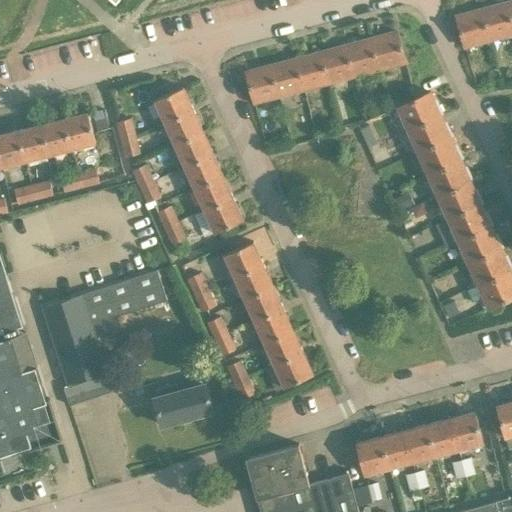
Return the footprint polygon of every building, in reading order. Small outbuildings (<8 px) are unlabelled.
[(482,8),(490,40),(511,34),(511,21),(507,1),(482,8)] [(456,15),(464,47),(490,40),(482,8),(456,15)] [(405,63),(397,30),(371,37),(380,69),(405,63)] [(380,69),(371,37),(346,44),(355,76),(380,69)] [(355,76),(346,44),(322,50),(330,83),(355,76)] [(296,57),(305,90),(330,83),(322,50),(296,57)] [(305,90),(296,57),(271,64),(280,96),(305,90)] [(246,71),(254,103),(280,96),(271,64),(246,71)] [(183,86),(155,98),(165,121),(193,108),(183,86)] [(397,106),(407,129),(441,113),(442,112),(438,104),(437,105),(431,91),(397,106)] [(193,108),(165,121),(175,143),(203,130),(193,108)] [(88,110),(63,116),(71,147),(96,141),(88,110)] [(407,129),(417,151),(451,136),(453,135),(449,126),(447,127),(441,113),(407,129)] [(40,122),(48,153),(71,147),(63,116),(40,122)] [(117,122),(121,139),(134,135),(130,118),(117,122)] [(48,153),(40,122),(17,128),(25,160),(48,153)] [(25,160),(17,128),(0,132),(0,158),(2,166),(25,160)] [(185,165),(213,152),(203,130),(175,143),(185,165)] [(373,134),(364,138),(368,147),(377,143),(373,134)] [(134,135),(121,139),(126,156),(139,153),(134,135)] [(457,149),(451,136),(417,151),(427,173),(462,157),(459,149),(457,149)] [(195,187),(223,174),(213,152),(185,165),(195,187)] [(462,157),(427,173),(437,195),(471,180),(472,179),(468,170),(467,171),(461,158),(462,157)] [(133,169),(137,179),(140,186),(153,180),(145,164),(133,169)] [(94,167),(77,171),(82,185),(98,181),(94,167)] [(63,175),(60,176),(63,190),(82,185),(77,171),(63,175)] [(205,209),(233,196),(223,174),(195,187),(205,209)] [(48,179),(31,184),(35,197),(52,193),(48,179)] [(153,180),(140,186),(147,202),(160,197),(153,180)] [(437,195),(447,218),(481,202),(482,201),(479,193),(477,194),(471,180),(437,195)] [(31,184),(13,189),(17,202),(35,197),(31,184)] [(409,192),(394,199),(399,210),(414,203),(409,192)] [(215,232),(243,219),(233,196),(205,209),(215,232)] [(487,216),(481,202),(447,218),(457,240),(490,225),(492,224),(488,216),(487,216)] [(157,212),(164,228),(177,222),(170,206),(157,212)] [(177,222),(164,228),(172,245),(185,239),(177,222)] [(457,240),(468,262),(502,246),(498,237),(496,238),(490,225),(457,240)] [(253,241),(224,254),(234,276),(263,263),(253,241)] [(502,247),(502,246),(468,262),(478,284),(510,269),(511,270),(511,269),(511,267),(509,260),(507,261),(501,247),(502,247)] [(0,454),(57,436),(16,312),(11,296),(0,261),(0,454)] [(244,299),(273,285),(263,263),(234,276),(244,299)] [(511,272),(511,270),(510,269),(478,284),(488,307),(511,296),(511,272)] [(89,325),(166,300),(156,270),(148,272),(47,305),(41,307),(73,403),(92,397),(110,391),(89,325)] [(187,278),(194,295),(209,289),(201,272),(187,278)] [(254,320),(283,307),(273,285),(244,299),(254,320)] [(216,305),(209,289),(194,295),(202,311),(216,305)] [(264,342),(293,329),(283,307),(254,320),(264,342)] [(207,322),(215,339),(228,332),(221,316),(207,322)] [(236,349),(232,340),(239,336),(236,329),(228,332),(215,339),(222,355),(236,349)] [(274,364),(303,351),(293,329),(264,342),(274,364)] [(284,386),(313,374),(303,351),(274,364),(284,386)] [(226,366),(234,383),(248,376),(241,359),(226,366)] [(256,393),(248,376),(234,383),(241,399),(256,393)] [(159,396),(154,398),(162,424),(213,410),(206,383),(179,391),(177,383),(160,387),(157,388),(159,396)] [(506,436),(511,433),(511,400),(497,405),(506,436)] [(474,411),(451,417),(459,449),(483,443),(474,411)] [(459,449),(451,417),(427,423),(436,455),(459,449)] [(436,455),(427,423),(404,430),(413,461),(436,455)] [(381,436),(389,467),(413,461),(404,430),(381,436)] [(363,466),(365,474),(389,467),(381,436),(357,442),(363,466)] [(246,457),(260,511),(358,511),(349,474),(309,484),(298,443),(246,457)] [(471,458),(461,461),(465,476),(475,473),(471,458)] [(456,478),(465,476),(461,461),(452,463),(456,478)] [(415,472),(419,487),(428,485),(424,470),(415,472)] [(415,472),(406,475),(410,490),(419,487),(415,472)] [(378,482),(367,485),(371,500),(382,497),(378,482)] [(511,511),(511,496),(452,511),(511,511)]
